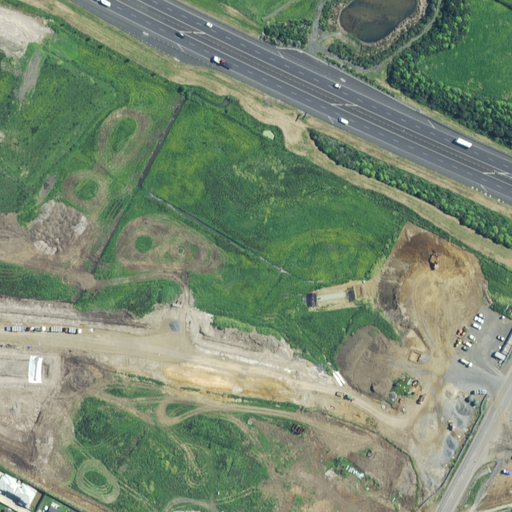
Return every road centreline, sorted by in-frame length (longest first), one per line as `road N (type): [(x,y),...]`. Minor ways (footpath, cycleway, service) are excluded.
road 1 (motorway): [(511,187),(249,72),(108,0)]
road 2 (unknown): [(0,27),(182,127),(205,158),(209,200),(175,315)]
road 3 (motorway): [(154,0),(511,164)]
road 4 (secondary): [(176,353),(353,401)]
road 5 (secondary): [(0,332),(162,350)]
road 6 (tertiary): [(353,401),(469,412),(499,399)]
road 7 (track): [(443,0),(429,27),(381,68),(350,64)]
